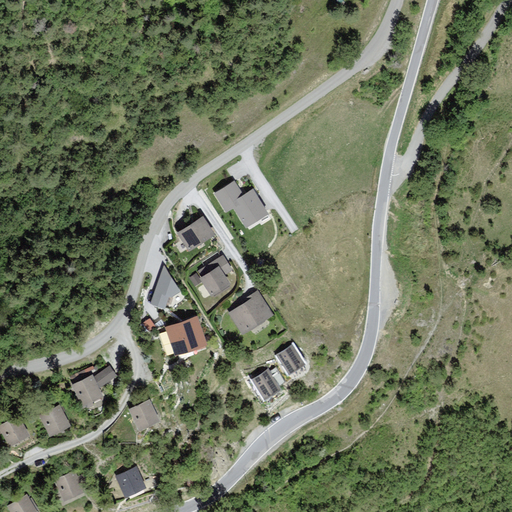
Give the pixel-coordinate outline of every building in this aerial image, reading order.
[(245,225),(270,212),(254,185),(243,191),(235,178),(214,190),(226,210),(234,205),(245,225)] [(198,215),(173,231),(184,250),(210,233),(198,215)] [(174,286),(160,265),(145,302),(159,312),(174,286)] [(216,265),(196,275),(206,294),(226,284),(216,265)] [(249,297),(224,311),(236,331),(260,317),(249,297)] [(192,316),(160,327),(170,354),(202,344),(192,316)] [(287,345),(271,354),(281,373),(298,364),(287,345)] [(95,370),(100,383),(117,376),(112,364),(95,370)] [(263,368),(247,378),(258,397),(274,388),(263,368)] [(86,374),(64,383),(76,410),(98,401),(86,374)] [(149,399),(129,407),(139,430),(159,422),(149,399)] [(56,404),(34,412),(43,434),(65,426),(56,404)] [(15,415),(0,421),(0,436),(3,443),(24,434),(15,415)] [(137,466),(116,475),(125,497),(146,488),(137,466)] [(75,470),(52,480),(61,502),(84,492),(75,470)] [(36,511),(29,495),(2,507),(4,511),(36,511)]
